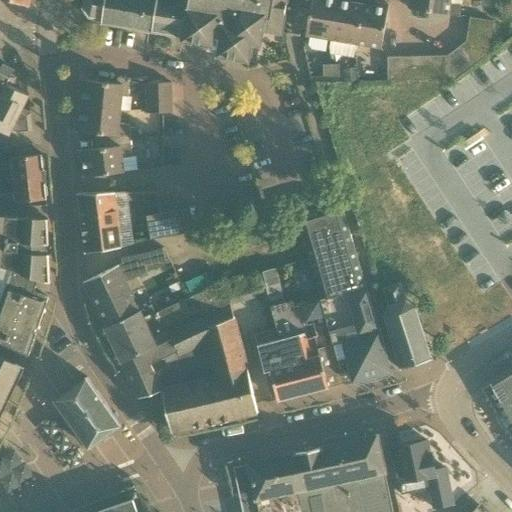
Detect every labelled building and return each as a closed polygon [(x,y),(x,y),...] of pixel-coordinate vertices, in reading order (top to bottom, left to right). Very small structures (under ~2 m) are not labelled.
[(83,0),(83,6),(82,6),(82,8),(83,8),(89,16),(88,17),(90,18),(90,17),(101,19),(101,23),(103,23),(103,22),(138,28),(137,32),(148,34),(148,30),(183,36),(188,0),(83,0)] [(188,0),(183,36),(182,40),(219,46),(217,55),(248,60),(251,43),(260,44),(263,30),(281,33),(286,0),(188,0)] [(331,40),(337,0),(311,0),(305,35),(310,36),(308,44),(312,49),(325,52),(327,39),(331,40)] [(350,0),(337,0),(331,40),(355,44),(362,5),(350,3),(350,0)] [(409,0),(409,9),(459,16),(460,4),(450,3),(450,0),(409,0)] [(374,7),(362,5),(355,44),(381,48),(388,5),(374,3),(374,7)] [(469,17),(468,29),(491,33),(493,21),(469,17)] [(491,33),(468,29),(466,41),(488,54),(491,33)] [(466,41),(456,48),(472,67),(488,54),(466,41)] [(456,48),(447,56),(456,80),(472,67),(456,48)] [(411,56),(399,57),(399,81),(411,81),(411,56)] [(411,56),(411,81),(423,80),(423,56),(411,56)] [(436,80),(435,56),(423,56),(423,80),(436,80)] [(435,56),(436,80),(456,80),(447,56),(435,56)] [(388,81),(399,81),(399,57),(387,57),(388,81)] [(0,130),(9,135),(11,130),(17,132),(32,131),(30,113),(22,109),(29,95),(6,84),(14,70),(2,64),(0,68),(0,130)] [(331,77),(330,65),(322,65),(323,77),(331,77)] [(339,65),(330,65),(331,77),(339,77),(339,65)] [(120,110),(121,96),(128,97),(130,79),(117,77),(117,84),(80,80),(79,92),(82,92),(80,106),(120,110)] [(171,100),(171,83),(146,83),(146,101),(171,100)] [(172,113),(171,100),(146,101),(147,113),(172,113)] [(130,136),(130,139),(138,138),(137,127),(129,128),(128,125),(119,124),(120,110),(80,106),(79,120),(76,119),(75,131),(100,134),(100,133),(130,136)] [(100,133),(100,134),(102,148),(78,151),(79,163),(82,162),(84,177),(123,172),(122,158),(132,157),(130,139),(130,136),(100,133)] [(0,169),(0,181),(44,177),(42,154),(10,158),(11,168),(0,169)] [(0,181),(0,193),(14,192),(15,203),(27,201),(47,199),(44,177),(0,181)] [(114,192),(78,193),(85,253),(121,249),(114,192)] [(427,291),(475,268),(440,194),(412,207),(434,253),(413,262),(427,291)] [(332,343),(343,340),(353,381),(389,372),(379,331),(340,203),(296,216),(302,235),(320,299),(332,343)] [(173,211),(178,235),(191,232),(187,209),(173,211)] [(173,211),(160,214),(164,237),(178,235),(173,211)] [(160,214),(146,216),(150,240),(164,237),(160,214)] [(0,242),(47,249),(47,245),(48,245),(47,219),(0,215),(0,242)] [(247,246),(267,242),(293,236),(290,222),(266,227),(265,224),(243,229),(247,246)] [(20,274),(38,280),(45,282),(50,283),(49,255),(46,254),(47,249),(0,242),(0,266),(13,271),(21,273),(20,274)] [(86,281),(83,283),(102,323),(105,328),(141,311),(136,300),(127,282),(170,262),(164,248),(120,258),(123,263),(119,265),(101,274),(86,281)] [(38,280),(20,274),(21,273),(13,271),(0,266),(0,342),(3,344),(21,353),(28,356),(30,351),(29,351),(46,300),(47,301),(48,297),(33,292),(38,280)] [(327,388),(319,354),(311,357),(306,339),(316,337),(318,346),(332,343),(320,299),(295,306),(293,300),(285,302),(277,268),(263,272),(276,329),(255,334),(265,371),(270,370),(277,401),(278,400),(279,401),(280,401),(280,400),(325,388),(326,389),(327,389),(327,388)] [(250,275),(225,281),(231,305),(255,299),(254,293),(250,275)] [(141,311),(105,328),(121,364),(158,346),(155,340),(170,333),(231,305),(225,281),(213,287),(192,297),(155,314),(151,306),(141,311)] [(430,359),(432,359),(431,355),(430,356),(426,342),(416,307),(406,300),(401,283),(383,289),(388,305),(383,316),(400,369),(401,368),(430,359)] [(156,373),(154,374),(161,389),(161,392),(171,433),(227,420),(257,413),(255,404),(253,393),(231,305),(170,333),(173,340),(177,352),(164,358),(168,367),(156,372),(156,373)] [(158,346),(121,364),(137,396),(138,398),(141,397),(161,392),(161,389),(154,374),(156,373),(156,372),(152,364),(164,358),(177,352),(173,340),(170,333),(155,340),(158,346)] [(317,347),(319,354),(327,388),(353,381),(343,340),(332,343),(318,346),(317,347)] [(0,396),(8,400),(24,368),(0,356),(0,396)] [(511,373),(491,387),(494,392),(488,395),(499,414),(504,415),(506,413),(511,422),(509,424),(508,428),(511,435),(511,373)] [(54,400),(63,414),(60,417),(74,438),(79,435),(88,448),(121,425),(87,377),(54,400)] [(0,417),(8,400),(0,396),(0,417)] [(260,508),(258,498),(344,480),(347,495),(359,492),(363,511),(392,511),(384,472),(376,436),(248,464),(249,466),(242,468),(251,510),(260,508)] [(391,450),(390,450),(398,485),(401,497),(429,490),(434,510),(453,506),(452,501),(451,496),(445,469),(435,471),(432,455),(429,456),(426,442),(398,448),(391,450)] [(0,456),(0,488),(10,507),(38,492),(13,449),(0,456)] [(251,510),(251,511),(363,511),(359,492),(347,495),(344,480),(258,498),(260,508),(251,510)] [(138,511),(134,499),(98,511),(138,511)]
